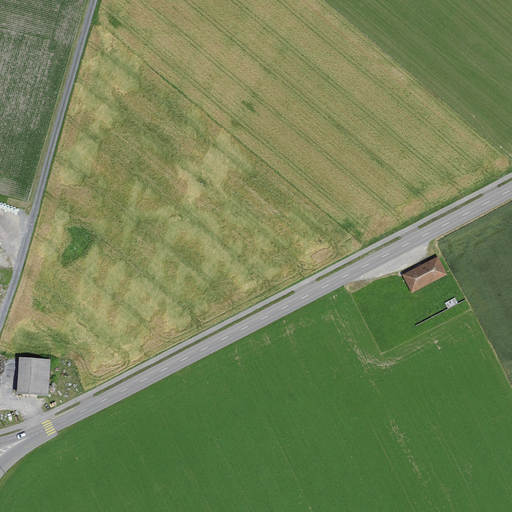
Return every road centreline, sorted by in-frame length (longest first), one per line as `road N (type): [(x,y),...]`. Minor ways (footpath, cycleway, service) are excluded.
road 1 (tertiary): [(34,435),(511,190)]
road 2 (track): [(0,339),(96,0)]
